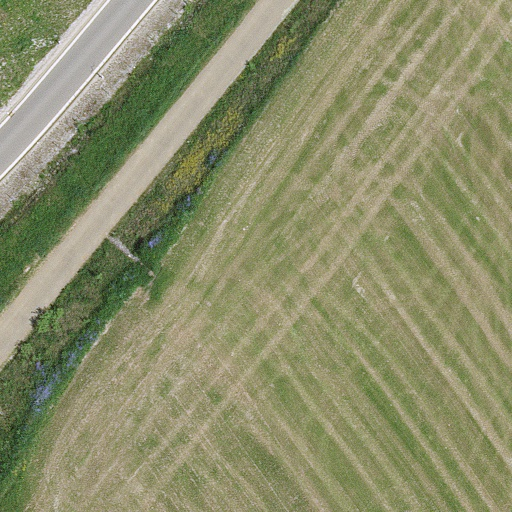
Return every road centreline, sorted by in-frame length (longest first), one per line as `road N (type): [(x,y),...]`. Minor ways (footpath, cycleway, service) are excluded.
road 1 (unclassified): [(0,330),(270,0)]
road 2 (motorway): [(0,151),(134,0)]
